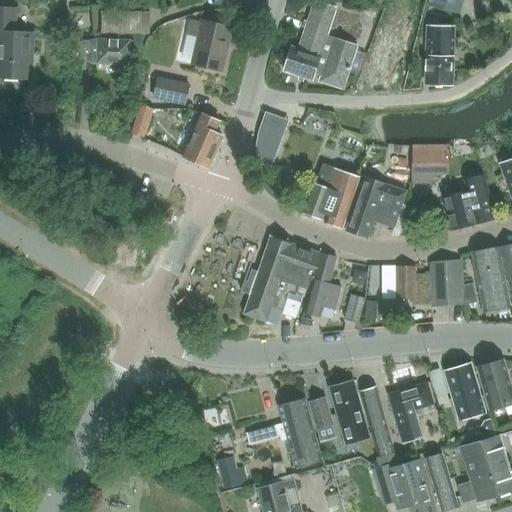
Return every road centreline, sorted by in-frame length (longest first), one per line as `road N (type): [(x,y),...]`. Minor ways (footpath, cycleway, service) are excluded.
road 1 (tertiary): [(511,336),(222,355),(146,330)]
road 2 (residential): [(511,223),(421,248),(363,249),(221,186)]
road 3 (unclassified): [(252,92),(411,102),(467,88),(511,56)]
road 4 (residential): [(221,186),(83,145),(0,147)]
road 5 (unclassified): [(58,511),(146,330)]
road 6 (tertiary): [(154,312),(0,225)]
road 7 (unclassified): [(154,312),(221,186)]
